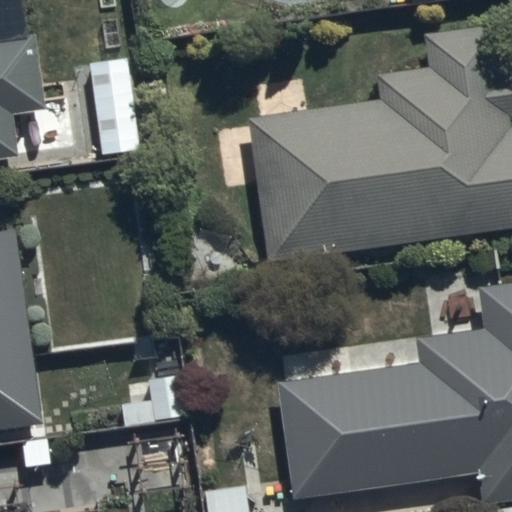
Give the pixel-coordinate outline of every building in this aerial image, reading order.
[(252,108),(270,248),(511,217),(511,58),(506,60),(501,18),(433,27),(437,56),(383,63),(387,90),(252,108)] [(0,148),(22,145),(16,105),(50,100),(39,26),(0,31),(0,148)] [(0,417),(42,411),(17,217),(0,219),(0,417)] [(298,487),(483,462),(488,494),(511,491),(511,273),(481,277),(487,320),(420,329),(423,353),(282,372),(298,487)] [(252,511),(247,474),(205,480),(209,511),(252,511)]
